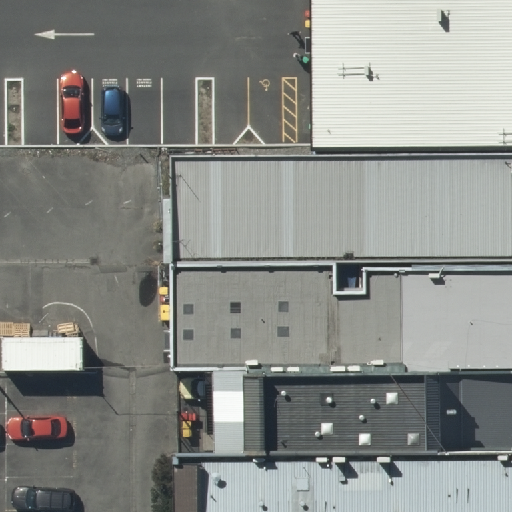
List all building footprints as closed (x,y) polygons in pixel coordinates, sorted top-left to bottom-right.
[(511,0),(313,0),(314,143),(511,142),(511,0)] [(511,160),(172,160),(173,268),(511,267),(511,160)] [(511,267),(173,268),(173,375),(214,375),(511,375),(511,267)] [(511,375),(214,375),(215,460),(511,459),(511,375)] [(511,511),(511,462),(174,464),(174,511),(511,511)]
